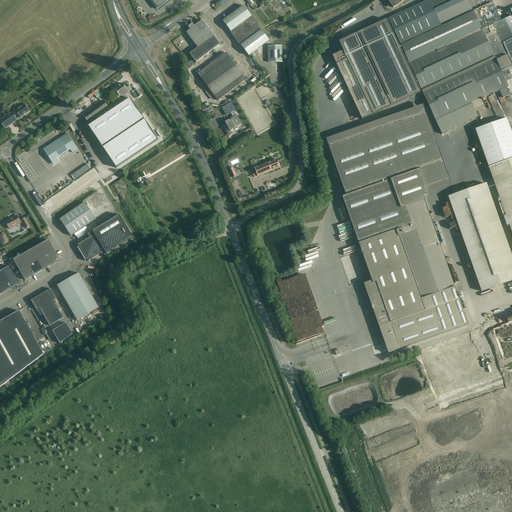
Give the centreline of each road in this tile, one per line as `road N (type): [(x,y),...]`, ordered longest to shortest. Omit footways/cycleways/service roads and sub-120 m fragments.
road 1 (unknown): [(340,336),(316,66),(341,33),(408,0)]
road 2 (track): [(0,423),(134,324),(121,271),(174,241),(230,229)]
road 3 (unclassified): [(230,229),(298,183),(294,48),(365,0)]
road 4 (tertiary): [(340,511),(230,229)]
road 5 (residential): [(2,148),(137,51)]
road 6 (tertiary): [(230,229),(163,86)]
road 7 (residential): [(0,305),(67,262),(41,210)]
